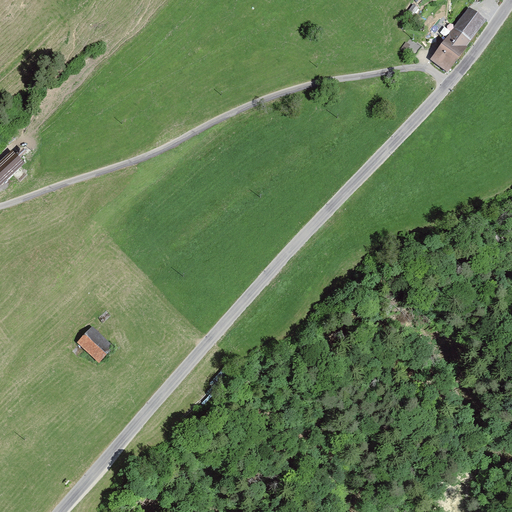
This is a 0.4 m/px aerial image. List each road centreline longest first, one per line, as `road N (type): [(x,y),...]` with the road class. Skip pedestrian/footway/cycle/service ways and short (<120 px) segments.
road 1 (tertiary): [(60,511),(447,85),(511,0)]
road 2 (track): [(447,85),(407,67),(261,96),(148,154),(0,208)]
